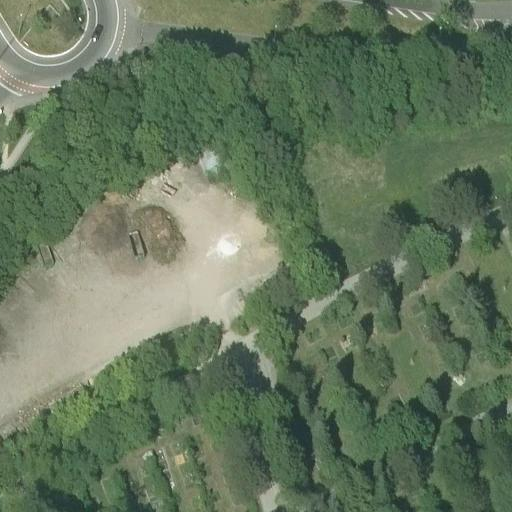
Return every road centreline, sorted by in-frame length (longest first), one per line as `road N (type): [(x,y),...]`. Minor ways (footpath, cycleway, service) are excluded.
road 1 (trunk): [(511,16),(363,0)]
road 2 (tertiary): [(17,73),(48,81),(85,69),(108,33),(105,0)]
